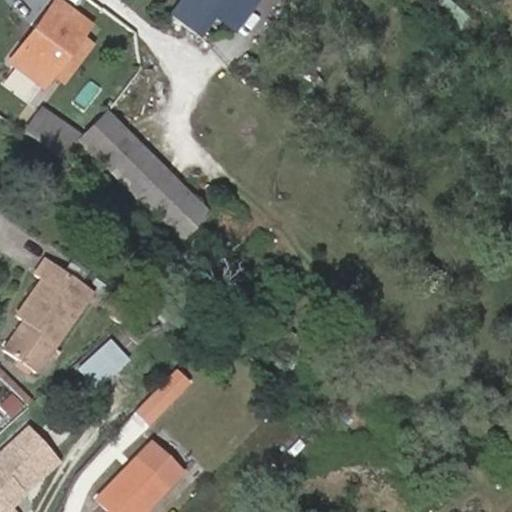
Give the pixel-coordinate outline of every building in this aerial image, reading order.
[(51,74),(79,37),(88,25),(55,0),(53,0),(7,62),(40,88),(51,74)] [(183,0),(172,16),(193,32),(217,0),(183,0)] [(334,35),(341,49),(361,40),(354,25),(334,35)] [(89,45),(79,37),(51,74),(61,81),(89,45)] [(293,78),(301,94),(319,84),(310,68),(293,78)] [(38,111),(22,132),(62,158),(77,142),(179,241),(205,213),(105,115),(82,137),(38,111)] [(2,351),(35,373),(92,292),(45,260),(34,276),(40,280),(15,316),(22,322),(2,351)] [(132,301),(120,292),(112,304),(106,313),(118,322),(132,301)] [(106,313),(112,304),(107,300),(101,310),(106,313)] [(263,346),(275,353),(287,330),(274,323),(263,346)] [(109,336),(77,366),(97,387),(129,357),(109,336)] [(185,388),(173,401),(186,412),(197,400),(185,388)] [(156,390),(126,421),(138,432),(168,402),(156,390)] [(0,508),(20,491),(41,472),(13,442),(0,453),(0,508)] [(143,511),(181,473),(149,443),(95,500),(107,511),(143,511)] [(20,491),(0,508),(0,511),(14,511),(11,508),(24,496),(20,491)]
